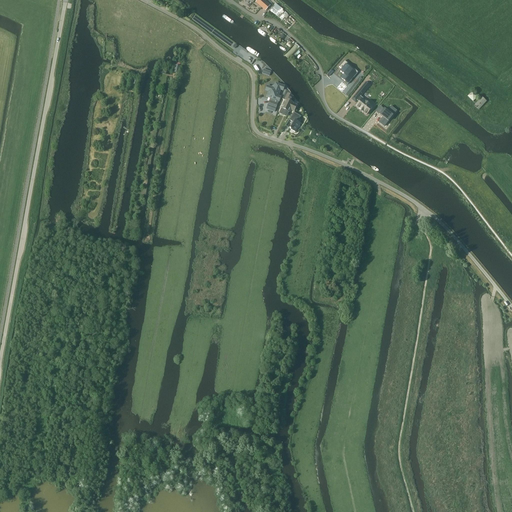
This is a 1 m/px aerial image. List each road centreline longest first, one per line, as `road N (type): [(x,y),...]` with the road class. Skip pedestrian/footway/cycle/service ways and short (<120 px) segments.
road 1 (residential): [(511,306),(425,209),(335,160),(259,133),(252,72),(142,0)]
road 2 (tertiary): [(0,360),(65,0)]
road 3 (unclassified): [(371,136),(326,106),(316,64),(282,29),(229,0)]
